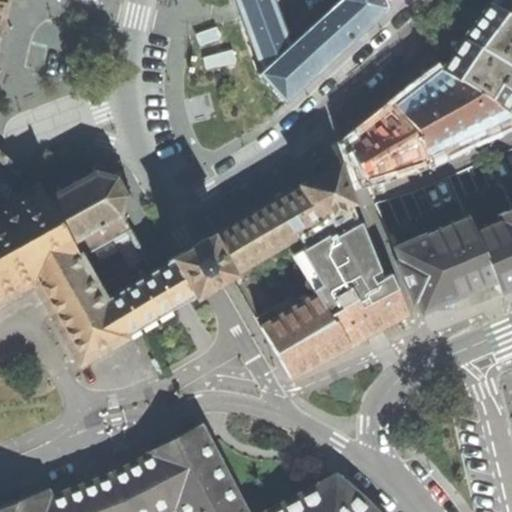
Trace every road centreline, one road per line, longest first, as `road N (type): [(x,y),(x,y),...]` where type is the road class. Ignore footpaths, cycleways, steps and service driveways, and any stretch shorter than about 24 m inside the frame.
road 1 (residential): [(171,219),(274,157),(442,0)]
road 2 (unclassified): [(171,219),(278,405)]
road 3 (residential): [(511,336),(396,388),(375,427),(373,460)]
road 4 (unclassified): [(115,435),(184,402),(226,394),(278,405)]
road 5 (unclassified): [(115,435),(0,480)]
